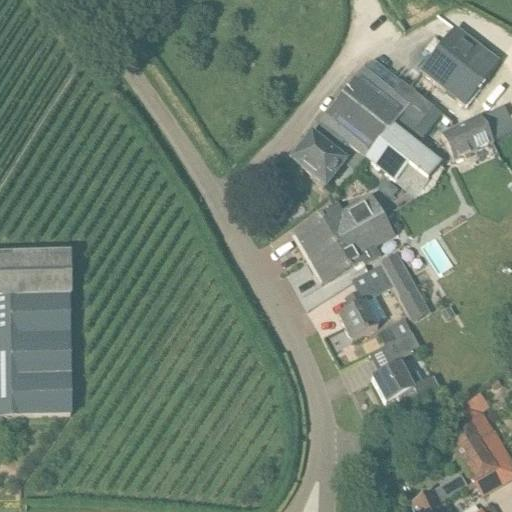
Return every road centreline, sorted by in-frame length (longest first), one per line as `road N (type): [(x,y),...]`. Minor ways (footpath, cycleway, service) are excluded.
road 1 (unclassified): [(311,511),(323,441),(313,387),(220,202)]
road 2 (unclassified): [(220,202),(177,128),(69,0)]
road 3 (unclassified): [(220,202),(302,121),(360,37)]
